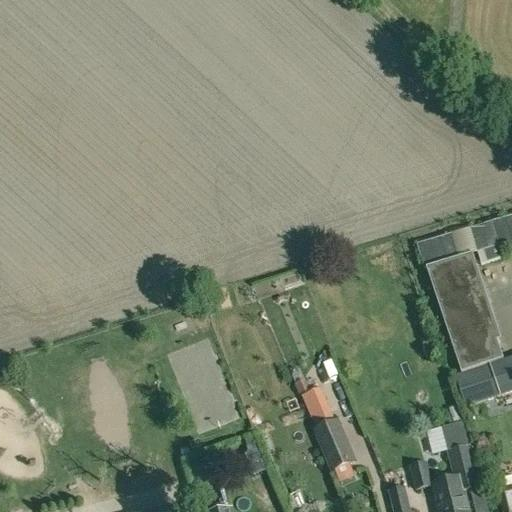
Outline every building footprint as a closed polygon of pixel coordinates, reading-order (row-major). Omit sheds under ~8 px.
[(511,217),(416,246),(424,269),(426,269),(462,375),(455,378),(466,410),(511,394),(511,358),(500,363),(492,340),(496,339),(468,255),(476,252),(481,266),(504,258),(501,250),(502,250),(511,247),(511,217)] [(309,393),(305,382),(294,387),(299,397),(309,393)] [(308,414),(315,431),(329,425),(336,422),(329,405),(322,389),(301,398),(308,414)] [(329,425),(315,431),(313,432),(331,475),(357,464),(339,421),(336,422),(329,425)] [(448,453),(452,469),(474,463),(470,448),(464,424),(443,429),(448,453)] [(412,428),(400,431),(404,449),(416,446),(412,428)] [(416,493),(433,489),(432,486),(427,463),(425,464),(412,467),(410,467),(416,493)] [(432,486),(433,489),(438,511),(469,511),(465,493),(480,490),(474,463),(452,469),(455,480),(432,486)] [(389,493),(393,511),(410,511),(405,489),(389,493)] [(511,511),(511,490),(500,493),(504,511),(511,511)] [(290,511),(305,511),(307,511),(303,503),(289,509),(290,511)]
